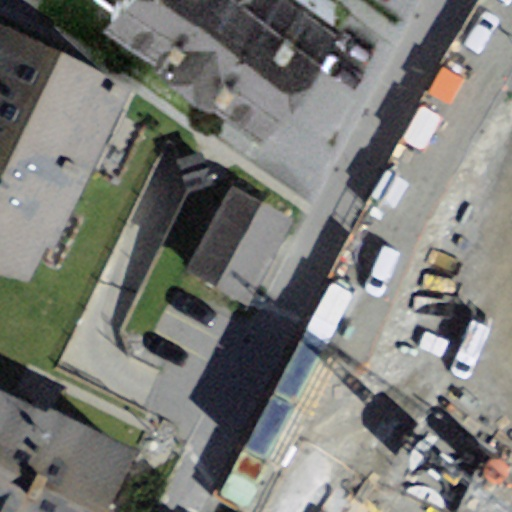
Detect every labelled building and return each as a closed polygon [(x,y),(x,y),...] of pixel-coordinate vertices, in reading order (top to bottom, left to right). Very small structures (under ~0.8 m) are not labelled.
[(113,0),(260,108),(339,0),(113,0)] [(129,86),(0,23),(0,275),(32,284),(129,86)] [(455,393),(511,286),(511,100),(487,87),(353,339),(455,393)] [(295,219),(234,185),(187,269),(248,303),(295,219)] [(266,511),(394,511),(435,434),(336,382),(266,511)] [(0,389),(0,511),(107,511),(138,451),(49,407),(46,412),(36,408),(0,389)]
